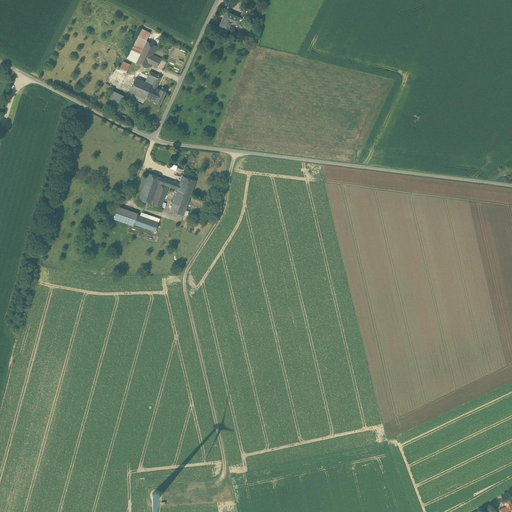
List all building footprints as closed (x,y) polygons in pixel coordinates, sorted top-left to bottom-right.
[(247,9),(245,8),(241,15),(244,17),(247,18),(251,11),(247,9)] [(241,18),(227,12),(219,27),(228,31),(232,21),(238,24),(240,20),(241,20),(242,18),(241,18)] [(142,29),(127,58),(135,62),(146,41),(150,33),(142,29)] [(146,41),(135,62),(146,68),(149,63),(157,67),(161,59),(153,55),(157,46),(146,41)] [(130,65),(123,61),(119,70),(126,73),(130,65)] [(145,82),(136,78),(129,93),(145,100),(146,97),(155,101),(161,89),(157,87),(162,76),(150,71),(145,82)] [(155,101),(160,104),(166,91),(161,89),(155,101)] [(124,96),(113,90),(109,98),(121,103),(124,96)] [(145,100),(129,93),(127,96),(144,103),(145,100)] [(180,184),(148,173),(139,199),(161,207),(169,186),(178,189),(179,186),(180,184)] [(196,180),(182,176),(180,184),(179,186),(185,189),(185,190),(188,191),(187,193),(191,195),(196,180)] [(185,189),(179,186),(178,189),(170,210),(184,215),(191,195),(187,193),(188,191),(185,190),(185,189)] [(137,213),(119,207),(114,218),(133,225),(134,224),(137,214),(137,213)] [(151,219),(137,214),(134,224),(155,231),(159,222),(151,219)]
